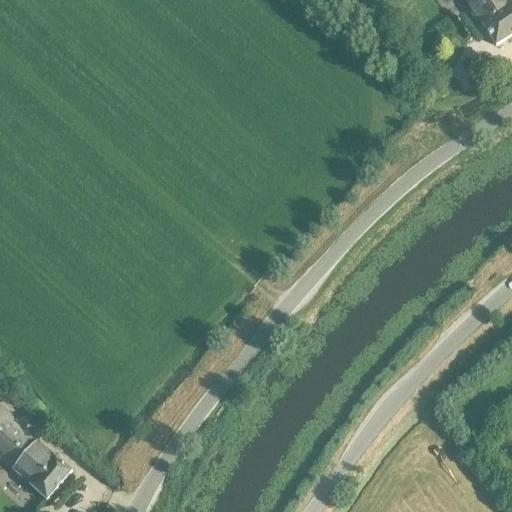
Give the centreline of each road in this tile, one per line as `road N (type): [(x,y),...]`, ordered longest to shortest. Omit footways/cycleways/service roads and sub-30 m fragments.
road 1 (unclassified): [(140,511),(164,461),(330,258),(438,158),(511,115)]
road 2 (track): [(287,311),(0,56)]
road 3 (unclassified): [(315,511),(429,353),(511,276)]
